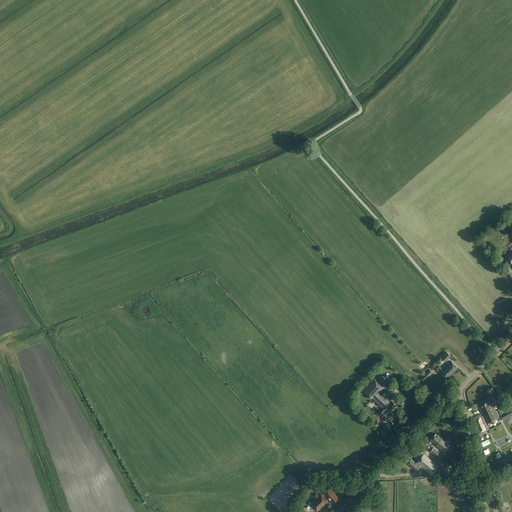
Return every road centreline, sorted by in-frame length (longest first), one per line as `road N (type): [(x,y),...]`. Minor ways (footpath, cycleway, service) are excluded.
road 1 (unclassified): [(339,511),(456,392)]
road 2 (unclassified): [(487,511),(456,392)]
